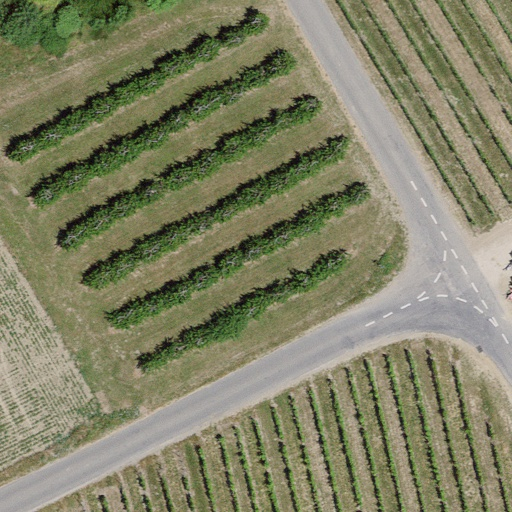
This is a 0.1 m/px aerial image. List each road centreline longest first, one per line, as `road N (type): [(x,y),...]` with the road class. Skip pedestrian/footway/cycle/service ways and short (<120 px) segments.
road 1 (residential): [(452,286),(7,511)]
road 2 (residential): [(289,0),(452,286)]
